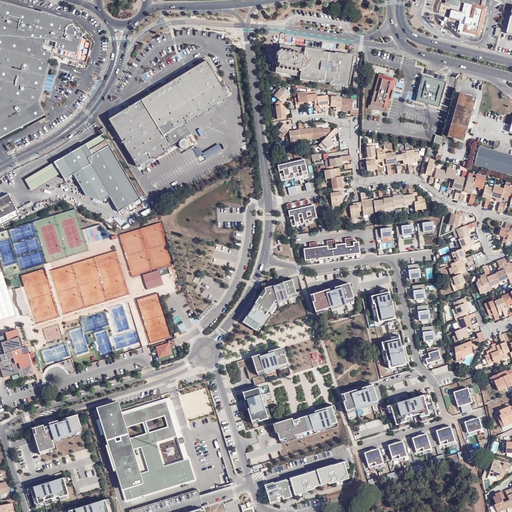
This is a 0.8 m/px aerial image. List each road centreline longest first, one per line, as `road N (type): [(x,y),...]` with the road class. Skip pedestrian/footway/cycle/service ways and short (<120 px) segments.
road 1 (residential): [(389,257),(418,363),(433,381),(444,419),(356,448)]
road 2 (unclassified): [(300,118),(353,128),(363,183),(416,179),(483,213)]
road 3 (residential): [(246,25),(268,200),(263,259)]
road 4 (residential): [(194,354),(14,418),(6,430)]
road 5 (residential): [(6,430),(199,362)]
road 6 (unknown): [(123,506),(199,482),(168,377)]
road 7 (secondary): [(0,167),(75,123),(106,83),(118,50)]
road 8 (residential): [(211,361),(250,485)]
road 9 (residential): [(263,259),(317,267),(389,257)]
